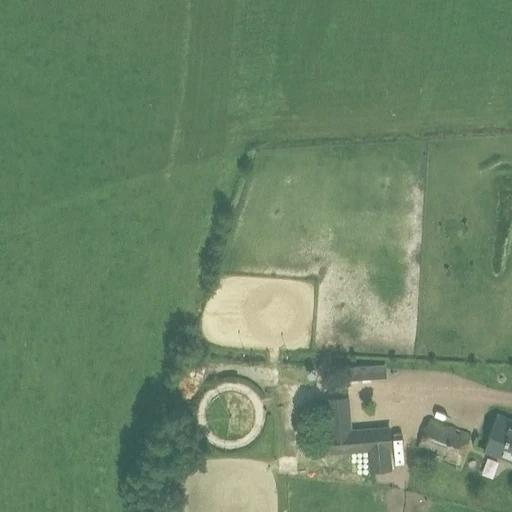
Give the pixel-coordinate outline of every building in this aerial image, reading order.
[(195,382),(213,380),(212,365),(194,366),(195,382)] [(323,380),(322,371),(302,374),(303,383),(323,380)] [(393,451),(391,435),(390,427),(347,431),(344,403),(343,399),(328,401),(328,405),(332,437),(331,437),(333,458),(371,453),(374,473),(394,471),(392,451),(393,451)] [(511,419),(500,415),(487,449),(511,458),(511,419)] [(472,434),(431,419),(420,449),(461,464),(472,434)] [(398,437),(399,463),(410,462),(409,437),(398,437)]
